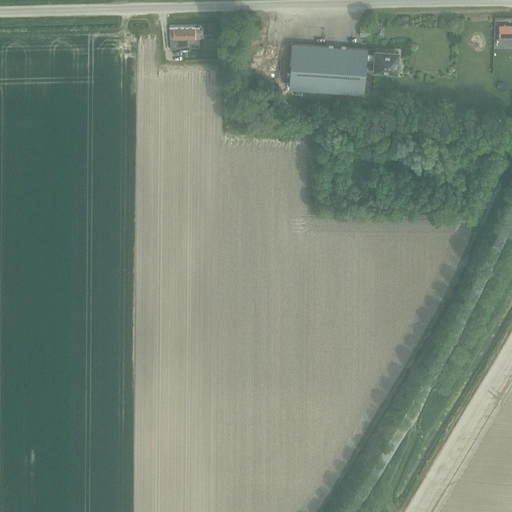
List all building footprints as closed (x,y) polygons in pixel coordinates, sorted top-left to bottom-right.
[(511,25),(499,25),(499,38),(511,37),(511,25)] [(370,36),(371,27),(360,27),(359,36),(370,36)] [(176,38),(194,38),(199,38),(199,28),(169,28),(170,49),(176,49),(176,38)] [(399,71),(399,63),(397,63),(398,52),(375,50),(375,53),(367,53),(367,49),(293,44),(290,88),(363,93),(366,61),(374,61),(373,70),(396,71),(399,71)] [(259,113),(275,112),(274,98),(258,98),(259,113)]
